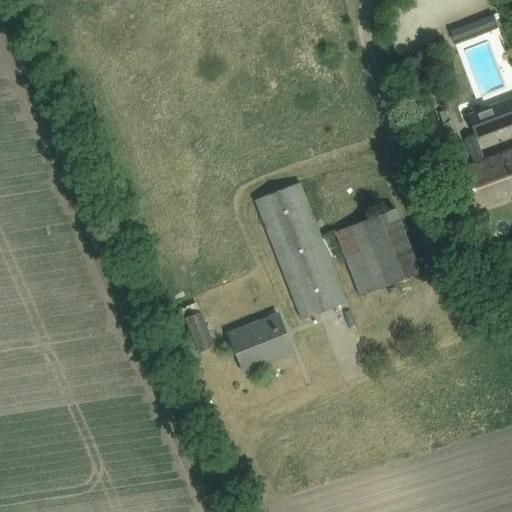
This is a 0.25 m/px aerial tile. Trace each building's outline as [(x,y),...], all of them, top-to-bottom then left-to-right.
[(484,75),(511,66),(511,54),(508,43),(511,41),(511,27),(509,29),(503,7),(467,17),(484,75)] [(511,98),(467,116),(475,138),(511,124),(511,98)] [(455,138),(449,121),(439,124),(446,141),(455,138)] [(511,151),(463,169),(477,207),(511,193),(511,151)] [(301,319),(346,302),(299,183),(254,201),(301,319)] [(386,286),(360,222),(335,232),(360,297),(386,286)] [(198,354),(214,348),(200,311),(184,318),(198,354)] [(235,352),(242,371),(260,364),(259,362),(270,357),(271,361),(292,353),(285,334),(276,314),(248,326),(249,329),(229,338),(235,352)]
